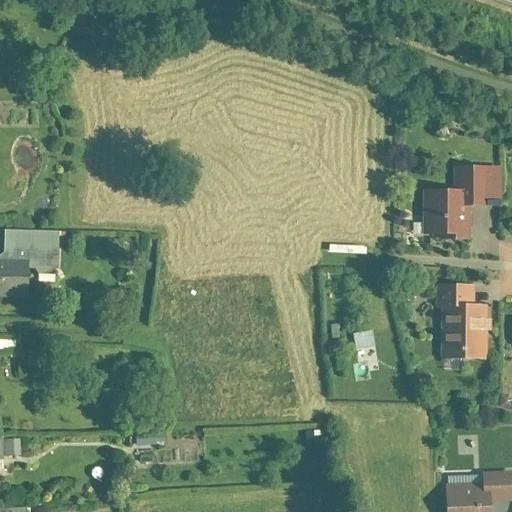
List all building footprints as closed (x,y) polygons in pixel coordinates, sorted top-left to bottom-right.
[(467,193),(466,206),(486,207),(487,196),(502,197),(502,169),(454,168),(453,193),(467,193)] [(424,192),(422,238),(465,239),(466,206),(467,193),(453,193),(424,192)] [(32,267),(32,273),(57,274),(60,234),(3,232),(2,265),(32,267)] [(0,265),(0,299),(29,302),(32,273),(32,267),(2,265),(0,265)] [(443,308),(471,308),(470,288),(436,288),(436,308),(443,308)] [(444,361),(488,361),(487,308),(471,308),(443,308),(444,361)] [(445,511),(488,511),(488,490),(444,492),(445,511)]
